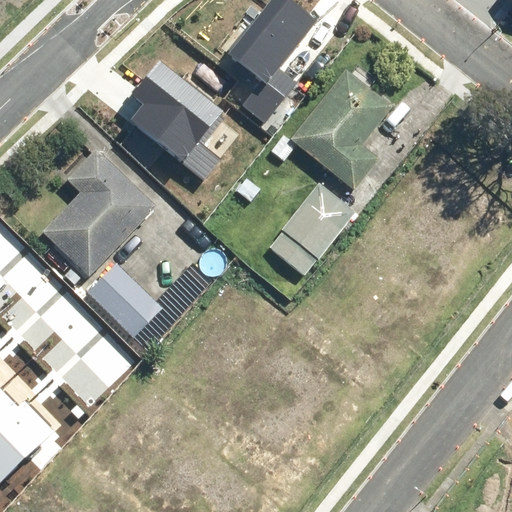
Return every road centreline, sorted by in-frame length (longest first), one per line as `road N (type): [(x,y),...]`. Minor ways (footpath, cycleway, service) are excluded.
road 1 (residential): [(0,111),(117,0),(415,0),(511,78)]
road 2 (residential): [(511,337),(372,511)]
